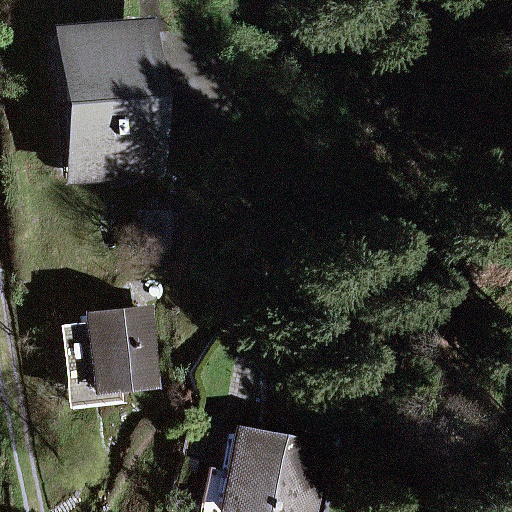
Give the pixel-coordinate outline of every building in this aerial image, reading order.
[(67,102),(72,163),(109,160),(145,157),(136,39),(63,44),(67,102)] [(109,160),(72,163),(67,102),(55,103),(60,176),(110,173),(109,160)] [(81,324),(88,392),(118,388),(147,385),(140,312),(80,318),(81,324)] [(118,388),(88,392),(81,324),(51,328),(60,410),(120,404),(118,388)] [(304,511),(317,451),(231,435),(224,473),(217,511),(220,511),(304,511)] [(220,511),(217,511),(224,473),(204,469),(195,511),(220,511)]
